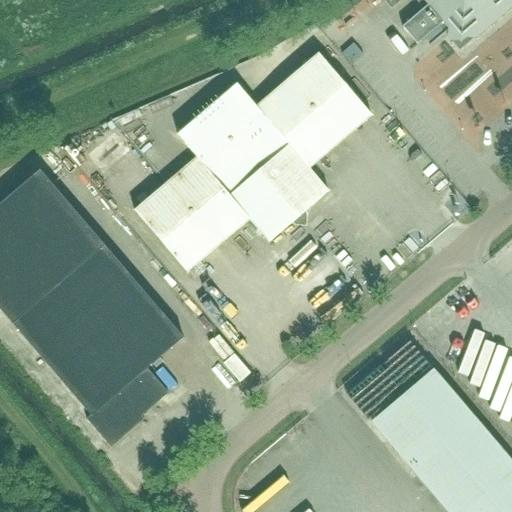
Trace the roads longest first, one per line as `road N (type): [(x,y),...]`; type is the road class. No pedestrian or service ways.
road 1 (unclassified): [(200,511),(195,477),(511,210)]
road 2 (track): [(97,511),(16,417),(0,411)]
